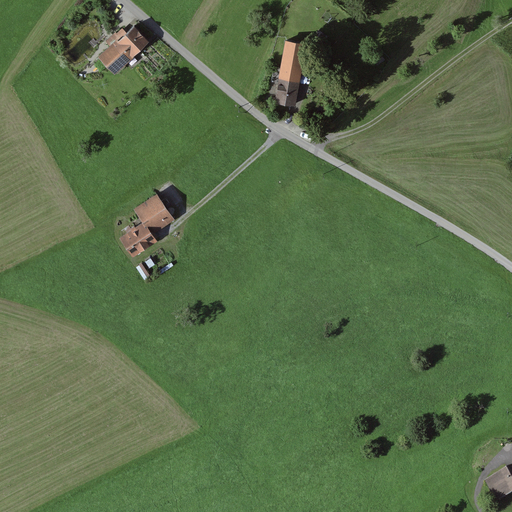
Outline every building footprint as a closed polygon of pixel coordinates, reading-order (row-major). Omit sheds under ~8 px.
[(119,38),(118,37),(98,56),(114,73),(134,56),(133,54),(149,40),(135,24),(119,38)] [(287,39),(280,77),(300,81),(303,65),(305,53),(307,43),(287,39)] [(316,54),(305,53),(303,65),(314,67),(316,54)] [(381,53),(374,58),(378,64),(385,59),(381,53)] [(300,81),(280,77),(276,100),(296,104),(300,81)] [(135,207),(144,220),(153,233),(175,218),(157,193),(135,207)] [(153,233),(144,220),(120,236),(133,256),(157,240),(153,233)] [(511,468),(486,482),(496,503),(511,494),(511,468)]
